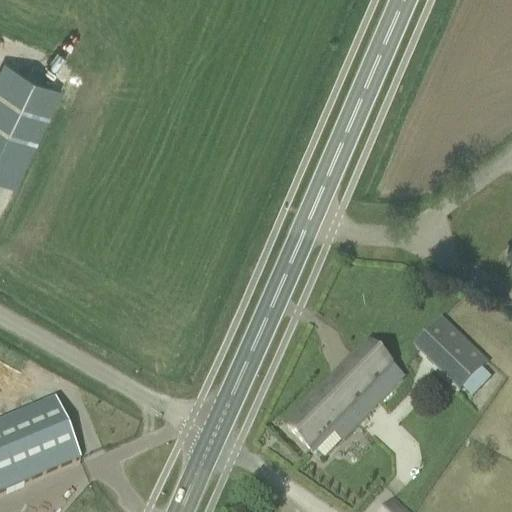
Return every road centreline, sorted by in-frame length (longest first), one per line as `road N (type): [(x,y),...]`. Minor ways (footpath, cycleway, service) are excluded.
road 1 (secondary): [(211,439),(407,0)]
road 2 (unclassified): [(211,439),(0,320)]
